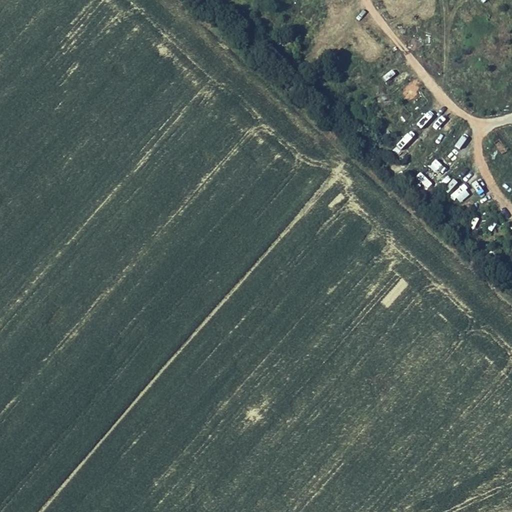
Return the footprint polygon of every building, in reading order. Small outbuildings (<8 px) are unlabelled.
[(295,1),(281,16),(294,29),(309,14),(295,1)] [(481,4),(473,13),(485,24),(493,15),(481,4)] [(343,54),(354,59),(361,42),(349,37),(343,54)] [(334,71),(340,73),(343,62),(337,60),(334,71)] [(416,130),(429,118),(425,113),(411,125),(416,130)] [(404,154),(412,141),(406,137),(397,150),(404,154)] [(402,170),(402,163),(387,162),(386,169),(402,170)] [(479,210),(470,229),(480,234),(490,216),(479,210)] [(481,232),(476,238),(484,245),(489,239),(481,232)] [(495,261),(500,250),(492,246),(487,257),(495,261)]
